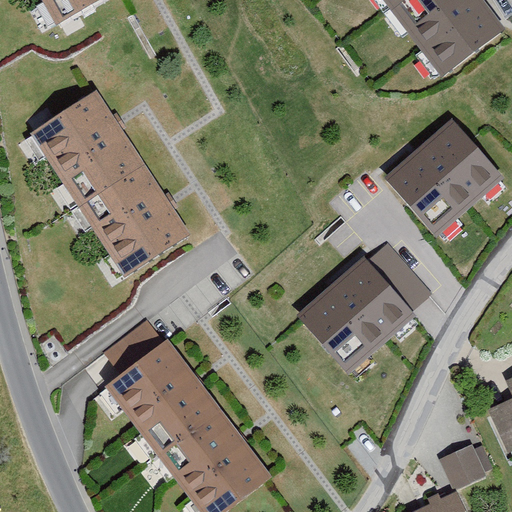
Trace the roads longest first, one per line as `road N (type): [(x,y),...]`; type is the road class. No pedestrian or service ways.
road 1 (residential): [(511,255),(463,324),(366,511)]
road 2 (tertiary): [(0,294),(77,511)]
